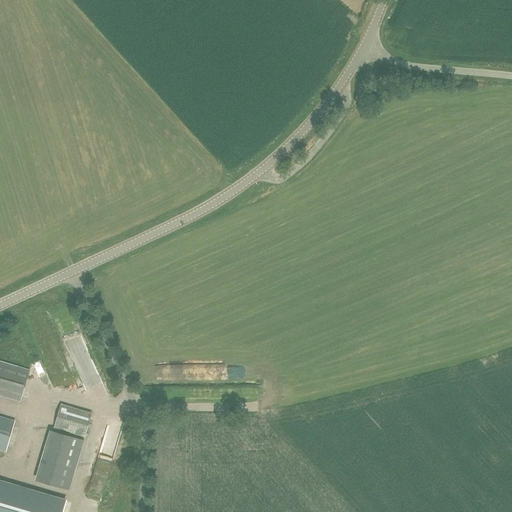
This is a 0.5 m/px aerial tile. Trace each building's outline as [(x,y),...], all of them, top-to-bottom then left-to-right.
[(0,395),(20,401),(29,370),(0,361),(0,395)] [(64,387),(77,382),(75,377),(62,382),(64,387)] [(85,437),(92,413),(61,404),(54,427),(85,437)] [(0,449),(6,451),(15,420),(0,416),(0,449)] [(69,490),(84,440),(54,431),(39,481),(69,490)] [(0,511),(62,511),(67,499),(0,479),(0,511)]
